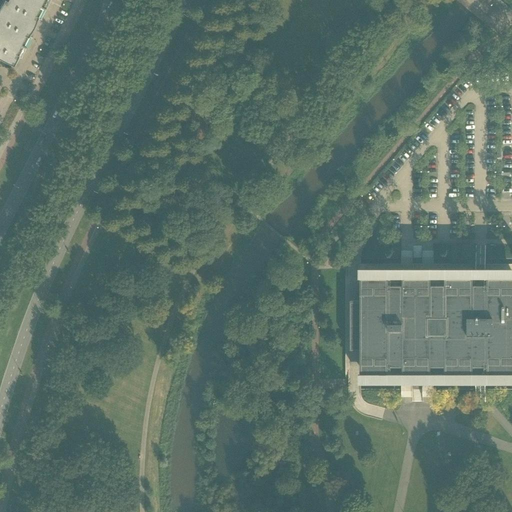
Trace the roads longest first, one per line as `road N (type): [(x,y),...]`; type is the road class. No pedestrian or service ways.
road 1 (secondary): [(0,412),(65,235),(184,0)]
road 2 (secondary): [(115,0),(0,229)]
road 3 (residential): [(0,118),(59,0)]
